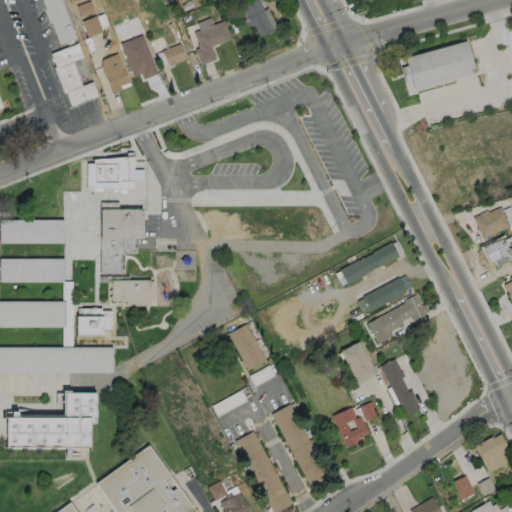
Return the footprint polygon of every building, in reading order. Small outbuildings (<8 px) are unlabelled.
[(58,0),(73,38),(57,44),(40,0),(58,0)] [(247,0),(258,0),(263,9),(266,8),(276,28),(256,38),(239,4),(247,0)] [(93,12),(89,1),(75,5),(79,16),(93,12)] [(101,31),(95,16),(80,21),(86,37),(101,31)] [(214,58),(200,64),(194,49),(197,47),(196,44),(197,44),(193,32),(223,20),(229,37),(228,38),(228,39),(210,46),(213,54),(212,55),(214,58)] [(473,73),(411,90),(409,82),(403,83),(399,67),(405,65),(402,58),(464,41),(473,73)] [(71,60),(80,85),(90,81),(95,95),(68,105),(63,92),(62,93),(52,67),(53,66),(48,53),(76,42),(81,56),(71,60)] [(175,62),(168,65),(167,64),(166,65),(160,50),(175,44),(179,43),(185,58),(175,61),(175,62)] [(120,89),(110,93),(99,66),(100,59),(116,52),(128,81),(118,85),(120,89)] [(132,156),(132,168),(126,168),(125,180),(132,180),(132,190),(119,190),(85,187),(85,163),(91,163),(91,158),(132,156)] [(81,191),(62,190),(62,218),(64,218),(64,249),(65,249),(65,259),(98,259),(98,200),(101,200),(101,189),(85,189),(86,177),(81,177),(81,191)] [(500,206),(508,226),(480,238),(471,216),(486,210),(487,212),(498,207),(499,207),(500,206)] [(100,211),(142,212),(142,241),(134,242),(134,256),(121,256),(121,276),(99,276),(99,240),(100,211)] [(0,243),(1,220),(64,221),(64,244),(0,243)] [(511,258),(495,266),(493,260),(487,262),(480,246),(485,244),(484,242),(494,238),(494,239),(501,236),(502,238),(511,234),(511,258)] [(396,240),(402,251),(396,254),(397,256),(378,266),(377,265),(363,273),(363,274),(344,284),(344,283),(339,285),(333,273),(337,271),(337,269),(356,259),(356,260),(371,253),(370,252),(389,241),(390,243),(396,240)] [(71,257),(96,257),(95,282),(70,282),(71,257)] [(0,261),(63,261),(63,283),(0,284),(0,261)] [(404,275),(410,286),(403,290),(404,291),(368,310),(360,296),(396,277),(397,278),(404,275)] [(511,279),(511,305),(506,294),(508,293),(506,290),(505,291),(502,284),(511,279)] [(111,284),(150,284),(150,305),(111,305),(111,284)] [(414,293),(420,305),(423,304),(427,311),(424,313),(424,314),(412,320),(409,315),(399,321),(401,324),(388,330),(391,335),(388,336),(382,339),(376,343),(365,322),(403,302),(401,300),(414,293)] [(0,304),(65,304),(65,328),(0,328),(0,304)] [(74,319),(74,338),(102,338),(102,333),(110,333),(109,312),(99,313),(99,308),(81,307),(81,319),(74,319)] [(264,361),(246,323),(227,332),(245,370),(264,361)] [(373,373),(354,383),(337,350),(356,341),(373,373)] [(0,350),(64,350),(64,373),(0,373),(0,350)] [(73,350),(111,350),(111,374),(73,374),(73,350)] [(393,358),(399,371),(400,370),(403,375),(400,377),(407,391),(410,389),(413,394),(411,395),(418,408),(403,415),(378,365),(393,358)] [(61,395),(92,395),(92,425),(85,425),(85,451),(2,451),(2,420),(61,420),(61,395)] [(363,420),(375,415),(368,400),(357,405),(363,420)] [(288,404),(326,476),(308,486),(304,480),(303,481),(301,477),(303,476),(294,460),(292,460),(290,457),(292,456),(285,444),(284,445),(282,441),(284,441),(275,424),(273,425),(271,421),(273,421),(269,414),(288,404)] [(349,407),(354,418),(358,416),(366,433),(356,438),(357,442),(344,448),(329,416),(349,407)] [(251,431),(255,437),(256,437),(258,440),(257,441),(266,458),(266,457),(268,461),(267,461),(274,473),(275,473),(277,476),(276,477),(284,493),(286,493),(287,496),(286,497),(290,503),(273,511),(271,511),(233,441),(251,431)] [(499,433),(507,448),(500,452),(505,462),(486,472),(476,451),(475,451),(472,445),(483,440),(483,439),(490,435),(491,437),(499,433)] [(57,511),(189,511),(194,509),(147,448),(94,484),(114,511),(74,511),(68,503),(57,511)] [(459,498),(471,494),(466,475),(453,479),(459,498)] [(218,480),(225,494),(229,492),(231,495),(238,492),(248,511),(220,511),(222,511),(218,502),(220,501),(225,498),(223,495),(213,500),(206,487),(218,480)] [(409,511),(408,510),(430,496),(439,511),(409,511)] [(487,500),(491,506),(494,505),(496,510),(503,505),(507,511),(470,511),(469,510),(487,500)]
